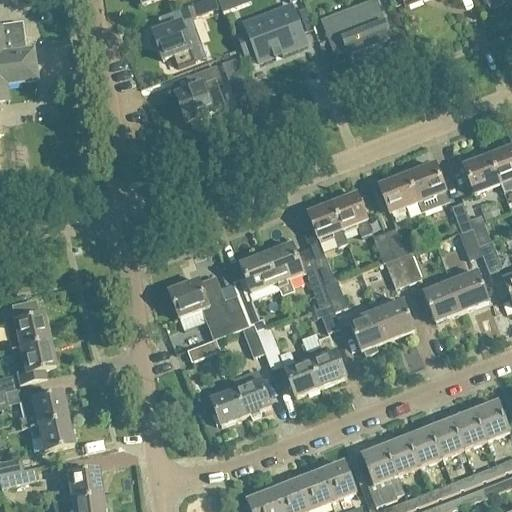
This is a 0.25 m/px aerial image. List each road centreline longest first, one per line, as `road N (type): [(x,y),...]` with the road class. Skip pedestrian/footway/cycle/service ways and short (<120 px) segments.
road 1 (residential): [(126,228),(232,215),(511,106)]
road 2 (residential): [(159,498),(511,361)]
road 3 (residential): [(159,498),(126,228)]
road 4 (residential): [(126,228),(92,0)]
road 5 (residential): [(0,245),(126,228)]
